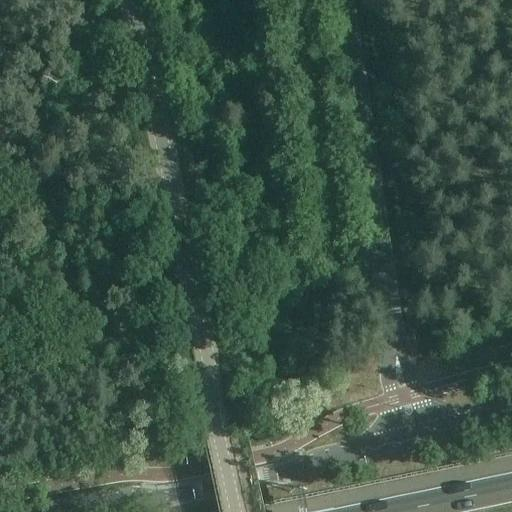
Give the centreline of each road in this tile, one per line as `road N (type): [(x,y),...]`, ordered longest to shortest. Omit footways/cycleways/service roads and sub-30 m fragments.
road 1 (tertiary): [(234,511),(131,0)]
road 2 (tertiary): [(414,440),(347,0)]
road 3 (tertiary): [(69,511),(414,440)]
